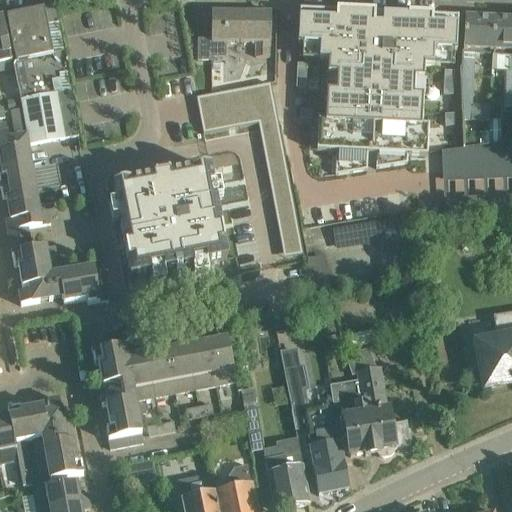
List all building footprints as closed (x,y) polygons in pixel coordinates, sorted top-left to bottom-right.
[(55,8),(7,18),(16,62),(14,67),(29,146),(79,137),(64,54),(55,8)] [(264,10),(255,10),(247,10),(245,14),(241,14),(241,44),(256,44),(256,59),(269,59),(269,44),(271,44),(271,14),(266,14),(264,10)] [(338,76),(337,93),(328,92),(325,122),(319,121),(317,152),(337,153),(335,176),(367,171),(368,154),(377,155),(376,170),(408,165),(408,157),(428,158),(430,127),(423,127),(424,113),(423,113),(424,98),(415,97),(416,80),(425,81),(426,67),(435,67),(435,65),(436,52),(458,53),(460,19),(410,16),(410,17),(384,16),(384,25),(375,25),(376,14),(338,12),(338,13),(300,11),(299,45),(300,45),(321,46),(320,58),(320,61),(329,62),(328,76),(338,76)] [(241,44),(241,14),(212,14),(211,40),(197,40),(197,62),(214,62),(214,59),(226,59),(226,44),(241,44)] [(492,53),(494,20),(464,18),(461,83),(462,103),(472,103),(475,52),(492,53)] [(0,64),(12,62),(7,38),(3,19),(0,19),(0,64)] [(511,20),(494,20),(492,53),(508,54),(508,58),(511,58),(511,20)] [(297,65),(297,77),(306,77),(307,65),(297,65)] [(444,72),(444,84),(453,85),(454,73),(444,72)] [(297,77),(296,89),(306,90),(306,77),(297,77)] [(444,84),(443,96),(453,97),(453,85),(444,84)] [(214,96),(211,97),(203,98),(197,100),(196,100),(203,137),(229,132),(232,131),(235,130),(258,126),(263,125),(266,125),(278,122),(275,109),(271,86),(226,94),(214,96)] [(11,121),(23,119),(21,110),(9,112),(11,121)] [(300,111),(299,121),(311,121),(312,111),(300,111)] [(454,115),(444,116),(445,128),(455,127),(454,115)] [(25,129),(24,127),(23,119),(11,121),(13,131),(25,129)] [(14,140),(26,138),(25,129),(13,131),(14,140)] [(39,214),(38,207),(26,138),(14,140),(8,141),(0,142),(0,160),(3,176),(0,175),(0,185),(3,201),(7,200),(11,221),(6,222),(8,235),(10,246),(20,244),(30,243),(28,231),(42,228),(39,214)] [(313,145),(304,147),(306,159),(315,157),(313,145)] [(456,151),(441,153),(441,160),(456,160),(456,151)] [(210,170),(113,188),(122,232),(130,279),(227,260),(210,170)] [(42,228),(51,226),(49,213),(39,214),(42,228)] [(22,254),(31,253),(30,243),(20,244),(22,254)] [(12,256),(22,254),(20,244),(10,246),(12,256)] [(49,264),(57,263),(55,249),(47,250),(49,264)] [(22,254),(12,256),(14,269),(19,268),(23,291),(35,288),(36,293),(19,296),(21,308),(40,304),(39,298),(62,294),(63,299),(61,299),(62,301),(63,301),(64,306),(86,302),(87,306),(99,304),(97,293),(95,282),(93,271),(60,277),(51,278),(49,264),(47,250),(31,253),(22,254)] [(311,282),(326,280),(323,258),(308,260),(311,282)] [(51,278),(60,277),(57,263),(49,264),(51,278)] [(95,282),(105,280),(103,269),(93,271),(95,282)] [(427,296),(438,295),(437,278),(426,279),(427,296)] [(97,293),(107,292),(105,280),(95,282),(97,293)] [(99,304),(109,303),(107,292),(97,293),(99,304)] [(222,311),(224,324),(249,319),(246,307),(222,311)] [(511,315),(493,320),(497,341),(476,345),(485,390),(511,385),(511,315)] [(236,384),(230,352),(226,333),(218,334),(219,343),(207,345),(215,388),(236,384)] [(215,388),(207,345),(195,347),(193,339),(185,340),(195,392),(215,388)] [(175,395),(195,392),(185,340),(177,342),(179,350),(167,352),(175,395)] [(175,395),(167,352),(155,355),(153,346),(145,348),(155,399),(175,395)] [(125,348),(92,354),(94,367),(99,366),(103,389),(112,387),(113,395),(100,397),(102,409),(107,408),(111,429),(106,430),(109,443),(120,441),(131,439),(142,437),(135,403),(127,360),(125,348)] [(135,403),(155,399),(145,348),(137,349),(139,358),(127,360),(135,403)] [(380,371),(376,372),(369,350),(345,358),(352,378),(358,376),(359,382),(331,387),(336,418),(340,443),(342,456),(350,455),(350,459),(364,456),(365,458),(378,456),(379,458),(383,460),(390,459),(393,456),(394,451),(411,448),(406,424),(391,427),(388,411),(387,411),(380,371)] [(297,351),(280,354),(292,414),(304,411),(305,414),(309,413),(306,394),(310,393),(305,369),(301,369),(297,351)] [(251,454),(264,452),(253,390),(245,392),(247,399),(242,400),(251,454)] [(56,422),(63,421),(59,402),(47,404),(50,417),(45,418),(44,409),(21,414),(20,409),(9,411),(18,462),(20,473),(30,471),(25,443),(33,441),(41,485),(84,477),(81,464),(77,465),(73,442),(67,443),(67,442),(65,443),(66,444),(60,445),(56,422)] [(200,418),(213,416),(211,406),(198,409),(200,418)] [(187,421),(200,418),(198,409),(185,411),(187,421)] [(0,465),(18,462),(9,411),(0,413),(2,421),(0,421),(0,465)] [(330,423),(331,423),(329,411),(315,414),(316,420),(306,422),(308,431),(305,432),(319,497),(349,491),(342,456),(340,443),(335,444),(330,423)] [(175,433),(174,429),(173,423),(159,426),(161,436),(175,433)] [(148,438),(161,436),(159,426),(146,428),(148,438)] [(143,445),(142,439),(142,437),(131,439),(132,447),(143,445)] [(121,450),(132,447),(131,439),(120,441),(121,450)] [(110,452),(121,450),(120,441),(109,443),(110,452)] [(278,511),(310,506),(306,486),(297,441),(276,445),(276,450),(264,452),(264,461),(274,511),(278,511)] [(130,468),(133,485),(153,482),(150,465),(130,468)] [(256,511),(252,489),(248,467),(234,470),(227,481),(229,493),(215,496),(217,511),(256,511)] [(23,488),(33,486),(30,471),(20,473),(23,488)] [(195,478),(176,482),(179,493),(180,493),(184,511),(217,511),(215,496),(211,476),(195,479),(195,478)] [(43,511),(88,504),(87,496),(79,497),(76,484),(33,492),(36,511),(43,511)]
